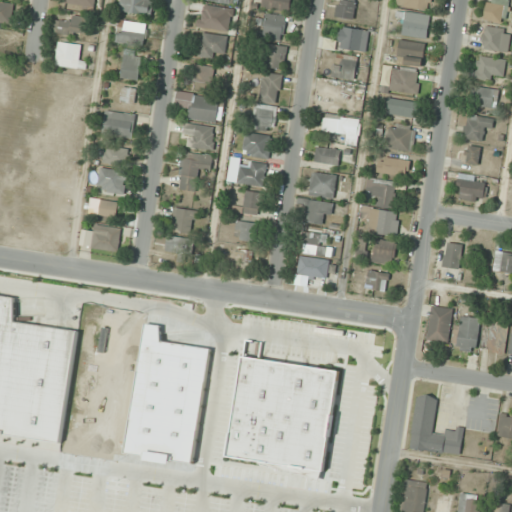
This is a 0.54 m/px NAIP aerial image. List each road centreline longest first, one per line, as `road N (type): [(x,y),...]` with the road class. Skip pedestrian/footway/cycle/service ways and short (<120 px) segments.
road 1 (residential): [(463,0),(382,511)]
road 2 (residential): [(415,322),(0,258)]
road 3 (residential): [(320,0),(276,299)]
road 4 (residential): [(180,0),(138,279)]
